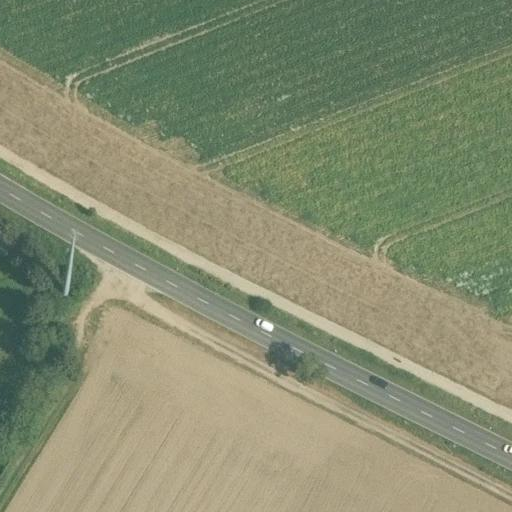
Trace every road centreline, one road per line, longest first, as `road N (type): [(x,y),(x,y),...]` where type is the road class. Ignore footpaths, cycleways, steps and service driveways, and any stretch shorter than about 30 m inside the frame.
road 1 (tertiary): [(0,187),(125,261),(511,458)]
road 2 (track): [(0,149),(212,271),(511,419)]
road 3 (track): [(125,261),(112,291),(511,497)]
road 4 (track): [(112,291),(80,328),(68,393),(0,506)]
